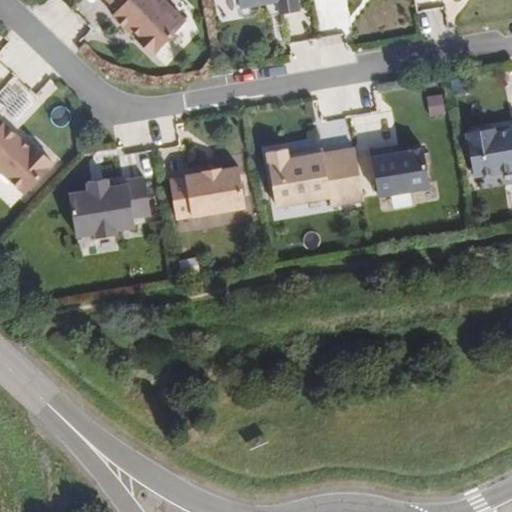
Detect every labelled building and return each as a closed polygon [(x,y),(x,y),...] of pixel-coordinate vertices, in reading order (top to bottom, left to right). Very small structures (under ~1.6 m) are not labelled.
[(108,0),(119,9),(113,15),(129,30),(132,27),(139,34),(137,37),(154,54),(186,20),(164,0),(108,0)] [(239,0),(241,6),(277,0),(278,0),(280,12),(300,9),(298,0),(239,0)] [(132,27),(129,30),(137,37),(139,34),(132,27)] [(426,116),(443,113),(440,94),(423,96),(426,116)] [(1,126),(0,125),(0,168),(25,193),(54,163),(34,144),(31,148),(4,123),(1,126)] [(494,129),(468,134),(475,176),(511,169),(511,126),(494,130),(494,129)] [(401,149),(373,154),(381,199),(432,190),(425,151),(402,156),(401,149)] [(289,151),(269,155),(279,209),(332,199),(334,208),(366,203),(357,151),(325,156),(325,152),(306,155),(307,159),(291,161),(289,151)] [(188,179),(172,182),(179,220),(247,208),(240,168),(222,171),(222,170),(205,173),(205,174),(187,177),(188,179)] [(89,191),(70,194),(77,236),(97,233),(98,237),(117,234),(116,229),(135,226),(134,217),(151,214),(145,178),(126,181),(127,184),(108,187),(107,179),(88,182),(89,191)]
